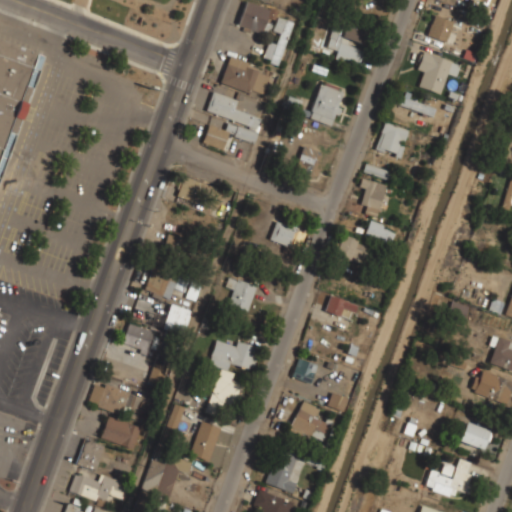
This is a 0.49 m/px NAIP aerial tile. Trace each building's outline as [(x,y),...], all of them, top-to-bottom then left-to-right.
[(272,8),(248,0),(244,0),(235,26),(262,35),(272,8)] [(382,18),(384,2),(365,0),(346,0),(345,14),(382,18)] [(485,14),(490,1),(487,0),(469,0),(467,8),(485,14)] [(452,21),(434,14),(426,35),(445,42),(452,21)] [(261,59),(279,64),(293,21),(276,15),(271,30),(278,33),(275,43),(267,40),(261,59)] [(333,59),(358,64),(365,27),(331,20),(326,46),(335,48),(333,59)] [(0,212),(46,65),(41,63),(44,52),(0,38),(0,212)] [(416,70),(422,72),(418,87),(439,93),(445,73),(455,75),(458,63),(421,52),(416,70)] [(261,95),(269,69),(227,56),(219,83),(261,95)] [(306,116),(331,125),(344,91),(319,82),(306,116)] [(260,116),(234,109),(237,98),(211,91),(204,112),(227,119),(224,128),(207,123),(201,142),(224,148),(228,134),(253,141),(260,116)] [(433,116),(436,104),(396,93),(393,104),(433,116)] [(374,149),(399,157),(408,129),(383,121),(374,149)] [(295,172),(316,175),(320,149),(300,145),(295,172)] [(391,171),(364,162),(362,170),(388,179),(391,171)] [(357,184),(366,190),(358,201),(372,211),(386,189),(363,174),(357,184)] [(203,215),(213,202),(199,191),(202,187),(187,176),(174,192),(203,215)] [(511,178),(510,178),(500,207),(511,211),(511,178)] [(299,248),(305,229),(274,220),(268,239),(299,248)] [(394,231),(370,220),(364,233),(389,243),(394,231)] [(192,241),(167,232),(160,252),(184,261),(192,241)] [(369,243),(340,233),(333,253),(362,263),(369,243)] [(182,291),(187,278),(153,265),(143,289),(168,300),(173,287),(182,291)] [(255,283),(227,277),(225,286),(233,288),(229,304),(249,309),(255,283)] [(357,305),(333,296),(327,311),(338,315),(341,308),(354,312),(357,305)] [(445,313),(462,319),(467,306),(450,300),(445,313)] [(181,333),(189,309),(170,303),(162,327),(181,333)] [(165,354),(171,335),(126,323),(121,343),(165,354)] [(487,361),(511,369),(511,341),(496,336),(487,361)] [(206,411),(218,414),(222,398),(236,401),(242,371),(252,373),(258,345),(236,340),(235,343),(214,338),(208,364),(216,365),(206,411)] [(317,363),(298,355),(290,375),(309,383),(317,363)] [(156,384),(164,371),(154,365),(146,378),(156,384)] [(469,390),(504,403),(511,383),(511,380),(478,368),(469,390)] [(97,404),(146,418),(153,397),(103,383),(97,404)] [(348,397),(331,390),(324,404),(341,412),(348,397)] [(320,443),(329,423),(315,417),(320,407),(301,399),(288,428),(320,443)] [(183,406),(173,402),(165,427),(174,430),(183,406)] [(99,437),(133,448),(141,427),(106,415),(99,437)] [(189,453),(209,459),(219,427),(199,420),(189,453)] [(489,429),(465,420),(458,439),(482,449),(489,429)] [(75,463),(95,469),(103,444),(83,438),(75,463)] [(174,469),(187,472),(190,460),(152,450),(141,489),(166,496),(174,469)] [(264,483),(293,492),(303,459),(274,450),(264,483)] [(440,472),(429,468),(423,486),(453,497),(456,488),(464,491),(474,463),(457,457),(455,466),(443,462),(440,472)] [(121,496),(125,481),(99,473),(97,479),(73,473),(68,491),(107,502),(109,493),(121,496)] [(259,509),(257,511),(286,511),(291,499),(257,488),(251,506),(259,509)] [(62,511),(82,511),(83,511),(67,503),(62,511)]
